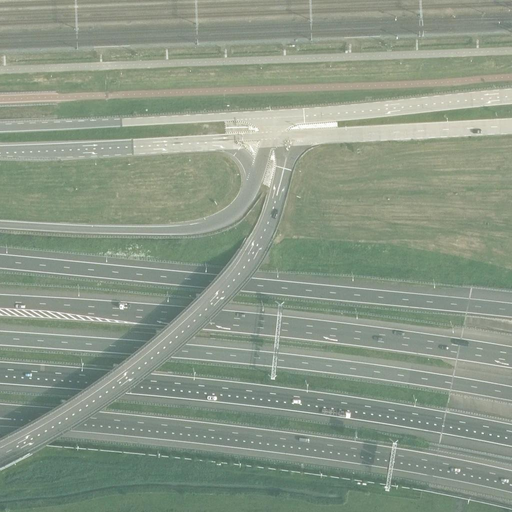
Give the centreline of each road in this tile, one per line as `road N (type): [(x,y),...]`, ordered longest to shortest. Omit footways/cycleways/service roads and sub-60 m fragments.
road 1 (motorway): [(0,371),(290,400),(511,436)]
road 2 (motorway): [(511,393),(227,351),(0,334)]
road 3 (motorway): [(511,356),(354,332),(0,300)]
road 4 (motorway): [(511,310),(0,261)]
road 5 (motorway): [(22,413),(238,433),(511,479)]
road 6 (secondary): [(0,453),(133,369),(217,295),(253,251),(284,169)]
road 7 (secondary): [(255,180),(241,208),(212,225),(0,223)]
road 8 (tertiary): [(273,118),(0,127)]
road 9 (secondary): [(511,96),(273,118)]
road 10 (tertiary): [(0,150),(212,143)]
road 11 (secondary): [(321,136),(511,128)]
